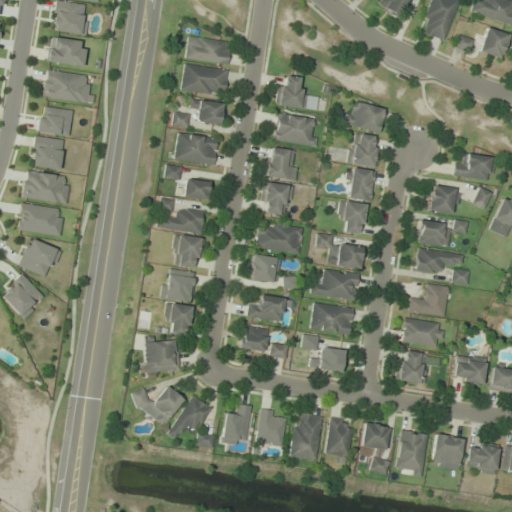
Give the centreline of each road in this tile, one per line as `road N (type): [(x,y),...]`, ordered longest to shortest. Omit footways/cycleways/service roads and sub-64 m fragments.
road 1 (tertiary): [(145,0),(67,511)]
road 2 (residential): [(261,0),(208,373)]
road 3 (residential): [(208,373),(511,416)]
road 4 (residential): [(411,149),(400,166),(367,396)]
road 5 (residential): [(324,0),(394,50),(511,95)]
road 6 (residential): [(0,159),(26,0)]
